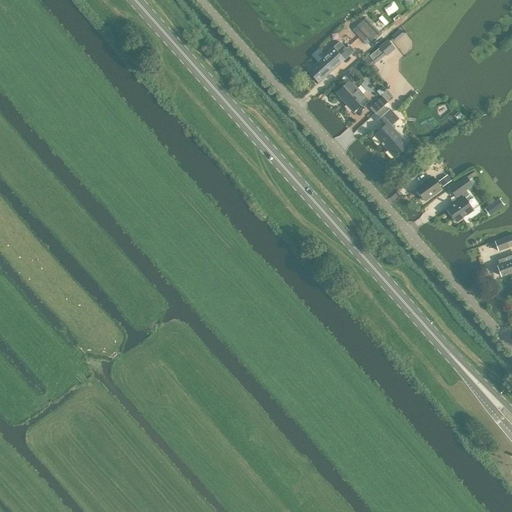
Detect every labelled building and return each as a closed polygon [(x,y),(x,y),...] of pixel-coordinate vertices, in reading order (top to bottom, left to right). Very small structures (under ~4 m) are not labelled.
[(353,30),(362,39),(367,45),(374,39),(380,33),(366,18),(360,24),(353,30)] [(353,57),(362,50),(361,49),(366,45),(361,40),(348,52),(353,57)] [(379,48),(369,56),(375,63),(385,55),(386,56),(395,49),(387,40),(379,47),(379,48)] [(325,55),(321,51),(319,48),(312,55),(318,62),(308,71),(318,83),(344,60),(333,48),(325,55)] [(350,80),(336,93),(353,112),(367,99),(363,94),(366,91),(361,85),(358,88),(350,80)] [(383,97),(370,108),(375,114),(387,103),(388,103),(387,102),(390,100),(380,89),(377,91),(381,96),(381,95),(383,97)] [(409,145),(392,126),(400,119),(390,109),(377,120),(383,127),(374,135),(395,158),(409,145)] [(472,186),(468,181),(477,175),(474,171),(466,177),(450,189),(456,197),(457,196),(460,200),(447,209),(456,222),(473,210),(464,198),(467,196),(467,193),(465,190),(472,186)] [(447,176),(439,182),(443,186),(450,181),(447,176)] [(432,177),(416,189),(424,201),(441,189),(432,177)] [(500,209),(495,202),(484,209),(489,216),(500,209)] [(511,235),(495,241),(498,251),(511,246),(511,235)] [(500,265),(498,266),(502,277),(511,272),(511,255),(498,260),(500,265)]
